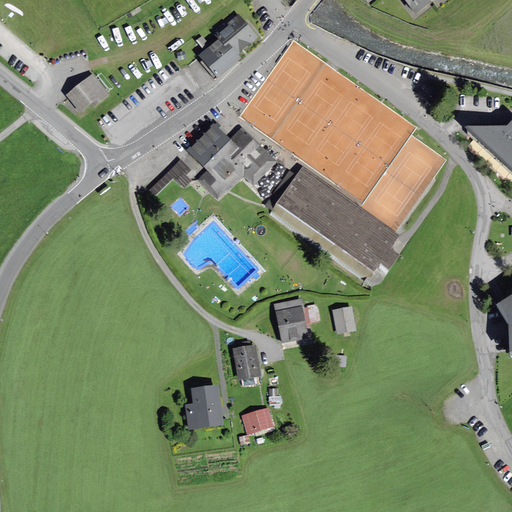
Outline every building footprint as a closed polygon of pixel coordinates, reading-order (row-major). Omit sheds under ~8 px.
[(403,0),(415,15),(434,0),(403,0)] [(240,15),(238,16),(227,25),(229,28),(216,38),(219,42),(200,57),(217,79),(240,60),(236,56),(259,38),(240,15)] [(93,75),(67,96),(84,117),(110,95),(93,75)] [(425,83),(417,93),(427,102),(436,92),(425,83)] [(277,166),(274,163),(240,129),(229,140),(213,124),(187,150),(207,170),(198,180),(218,200),(243,175),(254,186),(256,188),(277,166)] [(511,126),(507,132),(470,136),(511,175),(511,304),(499,313),(511,328),(511,362),(511,361),(511,126)] [(192,170),(180,158),(150,190),(155,195),(173,177),(185,189),(192,181),(186,175),(192,170)] [(390,248),(398,237),(303,169),(297,177),(290,172),(264,207),(366,280),(379,262),(388,268),(398,255),(390,248)] [(302,309),(301,301),(274,306),(281,345),(310,339),(307,324),(319,322),(316,306),(302,309)] [(355,332),(350,308),(332,312),(337,336),(355,332)] [(260,378),(255,348),(233,352),(238,381),(260,378)] [(345,365),(346,356),(336,354),(334,364),(345,365)] [(222,428),(217,389),(192,393),(194,406),(186,407),(189,432),(222,428)] [(272,428),(267,410),(243,417),(248,435),(272,428)]
